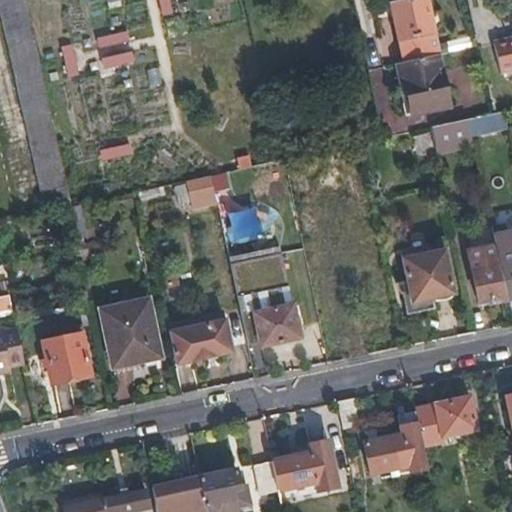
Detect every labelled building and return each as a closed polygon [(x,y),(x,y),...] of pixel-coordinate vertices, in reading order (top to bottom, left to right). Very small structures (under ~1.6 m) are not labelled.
[(22,0),(0,0),(0,29),(5,49),(43,217),(64,212),(70,211),(34,50),(22,0)] [(167,0),(158,0),(162,14),(171,13),(167,0)] [(404,61),(437,53),(425,0),(402,0),(390,3),(404,61)] [(496,70),(511,66),(511,26),(511,27),(511,33),(511,35),(490,41),(496,70)] [(123,33),(97,39),(100,49),(125,42),(123,33)] [(69,46),(60,48),(68,78),(77,76),(69,46)] [(128,53),(101,59),(103,68),(129,62),(128,53)] [(404,61),(395,63),(401,87),(406,87),(412,116),(449,108),(437,53),(404,61)] [(477,131),(505,125),(501,108),(489,111),(473,115),(477,131)] [(458,119),(461,130),(469,129),(466,117),(458,119)] [(431,125),(434,142),(462,135),(461,130),(458,119),(431,125)] [(125,145),(100,150),(102,160),(126,155),(125,145)] [(295,158),(284,160),(286,170),(297,168),(295,158)] [(299,219),(352,206),(341,163),(325,166),(326,171),(305,176),(306,181),(291,185),(299,219)] [(228,183),(226,174),(211,178),(213,187),(228,183)] [(213,187),(211,178),(202,180),(192,182),(199,211),(217,206),(213,187)] [(100,191),(102,203),(115,200),(112,189),(100,191)] [(226,230),(244,238),(250,227),(232,218),(226,230)] [(499,262),(507,298),(511,297),(511,231),(493,236),(499,262)] [(410,302),(431,298),(454,293),(444,248),(401,257),(406,280),(410,302)] [(299,338),(296,325),(294,316),(291,305),(280,259),(231,269),(248,345),(259,343),(260,346),(299,338)] [(490,302),(507,298),(499,262),(473,268),(480,301),(489,299),(490,302)] [(433,309),(431,298),(410,302),(406,280),(400,281),(407,313),(433,309)] [(161,356),(148,297),(100,307),(112,360),(144,353),(145,359),(161,356)] [(178,363),(232,352),(225,320),(170,331),(178,363)] [(0,366),(10,365),(23,362),(15,325),(0,328),(0,366)] [(50,383),(89,374),(80,331),(42,338),(50,383)] [(467,397),(414,408),(415,411),(419,435),(422,447),(443,442),(442,436),(474,428),(467,397)] [(352,398),(336,402),(341,427),(357,424),(352,398)] [(419,435),(415,411),(408,413),(403,413),(405,424),(398,426),(399,433),(372,439),(361,441),(367,474),(395,468),(396,474),(406,472),(407,474),(426,470),(422,447),(419,435)] [(308,454),(272,461),(270,461),(275,489),(276,492),(315,483),(317,492),(338,487),(328,440),(307,444),(308,454)] [(275,489),(270,461),(251,466),(257,496),(276,492),(275,489)] [(234,468),(198,477),(204,511),(235,511),(235,508),(250,505),(246,487),(238,488),(234,468)] [(204,511),(198,477),(151,488),(155,508),(162,506),(163,511),(204,511)] [(63,511),(134,511),(148,510),(144,488),(62,506),(63,511)]
